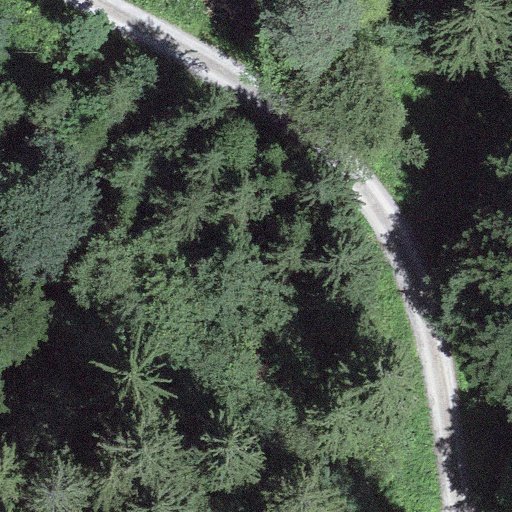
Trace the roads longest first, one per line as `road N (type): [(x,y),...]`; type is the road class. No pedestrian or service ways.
road 1 (track): [(462,511),(440,376),(395,230),(329,121),(179,0)]
road 2 (track): [(395,230),(467,90),(477,0)]
